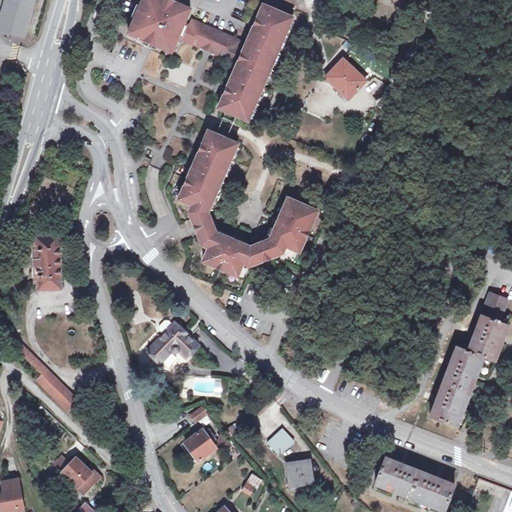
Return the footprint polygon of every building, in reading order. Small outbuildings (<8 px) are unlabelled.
[(0,30),(23,37),(34,0),(6,0),(0,22),(0,30)] [(171,42),(174,36),(178,37),(184,23),(191,9),(175,2),(173,7),(160,1),(160,0),(141,0),(131,24),(139,28),(137,32),(165,44),(167,40),(171,42)] [(294,9),(298,0),(283,0),(282,4),(294,9)] [(279,52),(293,18),(264,5),(258,18),(260,19),(259,20),(258,20),(257,21),(257,22),(256,22),(256,23),(256,24),(256,25),(257,26),(258,27),(259,27),(263,29),(260,34),(256,36),(254,41),(279,52)] [(239,47),(242,41),(193,20),(190,26),(184,23),(178,37),(178,38),(233,62),(238,64),(240,60),(242,56),(245,49),(239,47)] [(260,34),(263,29),(259,27),(258,27),(257,26),(256,25),(256,24),(256,23),(256,22),(249,39),(254,41),(256,36),(260,34)] [(251,56),(253,50),(252,46),(254,41),(249,39),(245,49),(242,56),(242,55),(243,54),(244,54),(245,54),(246,54),(247,54),(251,56)] [(224,110),(249,121),(279,52),(254,41),(252,46),(253,50),(251,56),(247,54),(246,54),(245,54),(244,54),(243,54),(242,55),(242,56),(241,57),(241,58),(242,59),(242,60),(243,61),(242,61),(240,60),(238,64),(228,87),(231,88),(230,89),(229,89),(228,89),(227,90),(226,91),(226,92),(226,93),(227,94),(227,95),(228,96),(233,98),(230,103),(226,105),(224,110)] [(367,81),(359,73),(343,59),(325,78),(334,86),(340,79),(355,93),(363,85),(367,81)] [(349,100),(355,93),(340,79),(334,86),(349,100)] [(230,103),(233,98),(228,96),(227,95),(227,94),(226,93),(226,92),(226,91),(219,108),(224,110),(226,105),(230,103)] [(213,142),(212,138),(214,133),(209,131),(202,148),(202,147),(203,146),(204,146),(205,145),(206,146),(207,146),(211,148),(213,142)] [(211,219),(209,212),(239,144),(214,133),(212,138),(213,142),(211,148),(207,146),(206,146),(205,145),(204,146),(203,146),(202,147),(202,148),(202,149),(202,150),(202,151),(202,152),(203,152),(202,152),(200,152),(179,199),(193,205),(190,212),(193,220),(195,225),(198,232),(200,237),(203,245),(209,248),(203,261),(238,276),(244,263),(250,265),(263,260),(270,258),(282,252),(285,246),(299,252),(317,210),(288,197),(270,239),(263,241),(257,244),(250,246),(217,232),(214,225),(211,219)] [(38,290),(61,289),(59,235),(36,236),(37,244),(34,244),(35,282),(38,282),(38,290)] [(457,427),(483,357),(495,361),(508,325),(500,322),(508,300),(490,293),(487,301),(491,303),(485,317),(482,315),(469,351),(457,347),(431,417),(457,427)] [(199,347),(174,323),(147,351),(161,364),(173,352),(174,352),(175,352),(176,352),(178,352),(179,352),(180,351),(188,359),(199,347)] [(53,396),(63,385),(13,335),(8,340),(43,375),(38,380),(53,396)] [(22,387),(17,383),(12,388),(16,392),(22,387)] [(68,411),(79,400),(63,385),(53,396),(68,411)] [(200,420),(208,414),(203,407),(191,416),(196,423),(200,420)] [(205,428),(214,421),(208,414),(200,420),(205,428)] [(295,441),(283,429),(268,443),(280,456),(295,441)] [(215,439),(209,431),(205,434),(202,430),(185,443),(199,461),(216,448),(211,442),(215,439)] [(231,446),(224,436),(217,442),(223,451),(231,446)] [(56,464),(63,471),(70,464),(63,457),(56,464)] [(84,495),(99,480),(88,468),(77,457),(70,464),(63,471),(62,473),(84,495)] [(445,511),(455,486),(386,458),(376,484),(445,511)] [(313,482),(310,460),(287,464),(290,484),(303,482),(303,484),(313,482)] [(99,480),(101,477),(90,466),(88,468),(99,480)] [(252,475),(248,482),(247,484),(254,488),(260,479),(255,476),(252,475)] [(23,511),(18,479),(2,482),(5,497),(0,498),(0,502),(1,511),(23,511)] [(250,495),(254,488),(247,484),(243,490),(250,495)] [(70,511),(77,511),(84,506),(74,497),(65,507),(70,511)]
